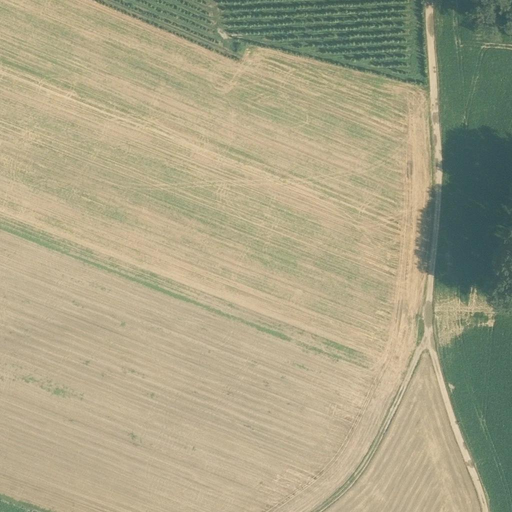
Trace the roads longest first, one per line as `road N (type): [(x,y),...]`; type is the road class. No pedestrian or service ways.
road 1 (track): [(427,335),(436,170),(427,0)]
road 2 (track): [(314,511),(369,458),(427,335)]
road 3 (track): [(427,335),(485,511)]
